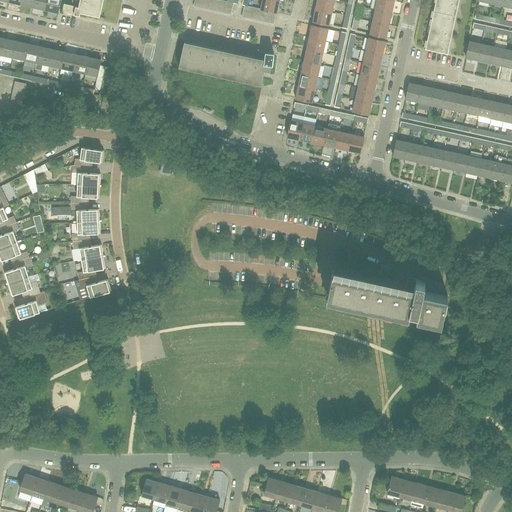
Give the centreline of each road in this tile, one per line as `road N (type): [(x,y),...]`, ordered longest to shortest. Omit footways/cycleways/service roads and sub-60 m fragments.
road 1 (tertiary): [(373,182),(209,135),(158,101)]
road 2 (residential): [(159,52),(0,17)]
road 3 (residential): [(125,283),(115,203),(120,137)]
road 4 (residential): [(0,145),(79,107),(135,119)]
road 5 (tertiary): [(511,221),(373,182)]
road 6 (tertiary): [(500,488),(431,461),(364,460)]
road 7 (residential): [(0,171),(69,136),(120,137)]
road 8 (residential): [(373,182),(400,60)]
road 9 (tertiary): [(241,460),(117,462)]
road 10 (tertiary): [(241,460),(364,460)]
